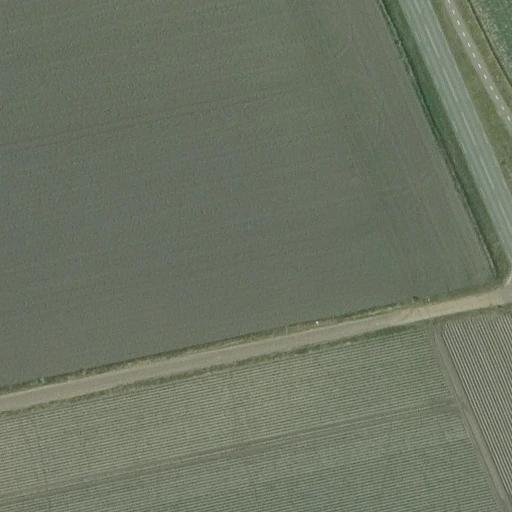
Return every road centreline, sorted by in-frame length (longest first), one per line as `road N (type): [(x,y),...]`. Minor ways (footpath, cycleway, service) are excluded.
road 1 (unclassified): [(0,404),(511,295)]
road 2 (secondary): [(511,236),(413,0)]
